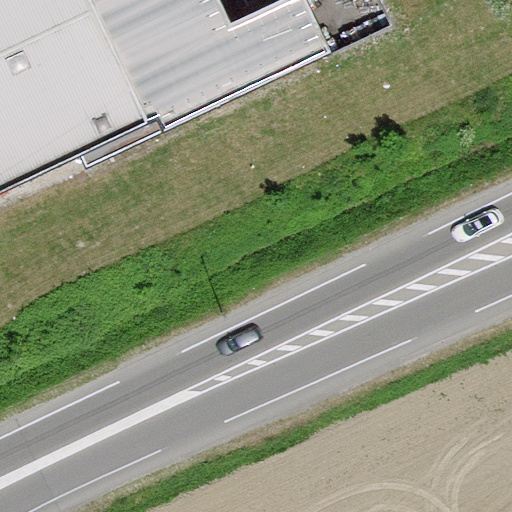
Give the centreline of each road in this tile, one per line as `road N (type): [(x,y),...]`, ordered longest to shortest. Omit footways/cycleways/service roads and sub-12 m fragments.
road 1 (primary): [(511,215),(254,364)]
road 2 (primary): [(0,484),(254,364)]
road 3 (primary): [(254,364),(511,274)]
